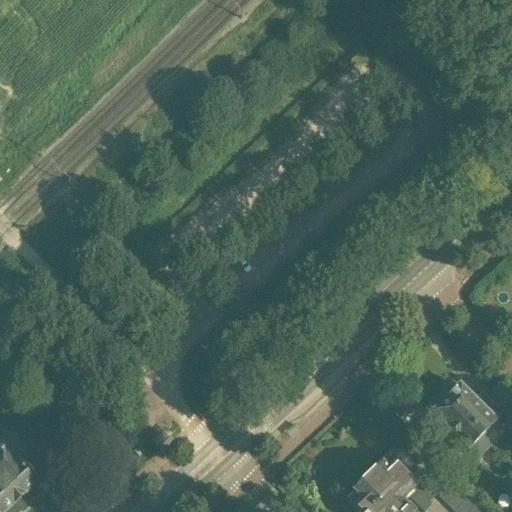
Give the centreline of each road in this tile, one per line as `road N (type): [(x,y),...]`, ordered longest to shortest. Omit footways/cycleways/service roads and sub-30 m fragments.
road 1 (residential): [(245,487),(447,299)]
road 2 (secondary): [(224,466),(333,368),(365,327)]
road 3 (secondary): [(365,327),(209,449)]
road 4 (secondary): [(423,270),(511,186)]
